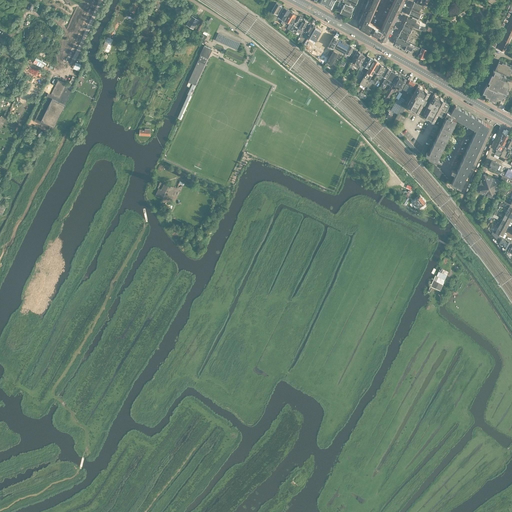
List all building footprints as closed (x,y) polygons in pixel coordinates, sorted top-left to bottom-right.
[(133,0),(129,10),(134,13),(138,4),(135,3),(136,1),(134,0),(133,0)] [(320,0),(319,2),(325,5),(327,6),(331,8),(335,0),(337,0),(339,1),(339,0),(320,0)] [(368,0),(357,24),(359,25),(358,26),(384,40),(385,40),(404,0),(368,0)] [(340,12),(350,16),(352,12),(353,9),(353,10),(355,6),(343,1),(340,6),(342,7),(340,12)] [(272,11),(271,13),(274,14),(275,12),(276,13),(272,19),(275,20),(278,14),(277,14),(282,6),(280,5),(276,2),(272,10),(272,11)] [(412,8),(419,11),(421,6),(414,2),(412,8)] [(279,15),(277,17),(282,20),(281,22),(283,24),(284,21),(286,19),(285,19),(290,10),(284,6),(279,15)] [(408,14),(418,19),(420,13),(411,9),(408,14)] [(286,19),(285,22),(288,24),(289,22),(290,22),(287,28),(288,28),(287,29),(289,30),(290,29),(293,24),(292,23),(296,15),(294,14),(295,14),(294,13),(294,12),(292,11),(291,12),(291,11),(286,19)] [(192,15),(186,23),(193,27),(199,19),(192,15)] [(297,30),(301,32),(308,21),(303,18),(300,16),(299,16),(296,22),(294,21),(293,24),(290,29),(292,30),(295,26),(298,27),(297,30)] [(405,22),(417,28),(419,25),(415,23),(416,20),(408,16),(405,22)] [(302,35),(305,30),(306,31),(305,34),(309,36),(310,34),(312,30),(315,26),(315,25),(311,22),(309,21),(307,25),(306,25),(303,30),(301,34),(300,35),(302,36),(303,35),(302,35)] [(401,30),(414,35),(415,33),(411,31),(412,27),(404,23),(401,30)] [(309,36),(316,40),(322,29),(315,25),(315,26),(312,30),(310,34),(309,36)] [(322,29),(316,40),(328,46),(334,35),(322,29)] [(401,31),(398,36),(406,40),(409,35),(401,31)] [(217,40),(219,41),(237,49),(239,42),(222,35),(222,34),(220,33),(217,40)] [(504,33),(502,38),(509,41),(511,36),(504,33)] [(334,36),(327,48),(332,51),(339,38),(334,36)] [(102,49),(107,52),(112,39),(107,37),(102,49)] [(420,47),(415,45),(410,43),(410,42),(398,37),(395,43),(402,47),(407,49),(408,49),(408,50),(409,51),(410,51),(411,51),(412,51),(412,49),(416,51),(418,51),(420,47)] [(502,38),(499,43),(506,46),(509,41),(502,38)] [(340,39),(335,47),(334,49),(339,52),(336,56),(341,58),(349,44),(348,44),(348,43),(345,42),(341,39),(341,40),(340,39)] [(506,46),(499,43),(497,48),(504,51),(506,46)] [(200,54),(199,56),(206,59),(207,58),(208,58),(212,49),(204,45),(200,54)] [(348,54),(348,55),(350,56),(350,55),(353,56),(357,49),(353,47),(350,45),(345,52),(348,54)] [(422,57),(422,58),(423,58),(423,57),(425,58),(427,54),(425,53),(426,50),(422,48),(418,56),(422,57)] [(336,52),(333,50),(327,61),(331,63),(335,56),(334,55),(336,52)] [(356,68),(355,70),(356,71),(357,69),(365,55),(362,54),(362,53),(361,52),(362,52),(359,50),(358,51),(358,50),(350,65),(356,68)] [(373,58),(367,54),(361,65),(366,68),(363,72),(365,73),(371,64),(370,63),(373,58)] [(199,56),(188,81),(195,84),(206,59),(199,56)] [(36,57),(34,59),(45,65),(47,63),(36,57)] [(371,64),(365,73),(362,79),(359,83),(365,86),(369,79),(379,62),(374,58),(371,64)] [(488,83),(487,82),(482,92),(489,95),(488,97),(495,101),(497,96),(498,96),(503,98),(509,84),(503,81),(505,77),(506,74),(509,75),(511,68),(511,65),(499,60),(495,69),(494,69),(488,83)] [(373,80),(376,81),(378,77),(382,70),(383,70),(385,67),(386,66),(380,62),(375,70),(374,72),(377,74),(378,72),(379,73),(378,75),(376,75),(373,80)] [(391,68),(387,66),(386,67),(385,67),(383,70),(382,70),(378,77),(381,79),(382,76),(385,78),(386,76),(391,68)] [(382,83),(380,87),(383,88),(384,86),(383,86),(385,84),(386,85),(387,83),(391,85),(398,72),(397,72),(394,70),(391,69),(386,78),(385,80),(384,79),(382,83)] [(396,86),(395,89),(399,91),(407,78),(406,78),(406,77),(404,76),(403,76),(402,76),(401,75),(401,74),(399,73),(399,74),(398,74),(392,84),(396,86)] [(397,104),(395,103),(391,110),(397,114),(408,95),(410,92),(415,83),(415,82),(414,83),(414,82),(413,81),(412,81),(410,80),(411,80),(408,78),(403,87),(402,90),(400,92),(402,93),(398,100),(399,100),(397,104)] [(34,120),(42,124),(47,127),(49,123),(54,126),(73,90),(65,86),(67,83),(58,79),(50,96),(47,95),(34,120)] [(384,98),(386,99),(387,97),(389,98),(394,89),(391,88),(392,86),(390,85),(389,87),(384,95),(385,96),(384,98)] [(407,104),(419,111),(424,102),(423,101),(424,99),(425,97),(426,98),(427,97),(426,97),(430,91),(429,91),(424,88),(422,87),(421,87),(421,86),(419,86),(418,85),(407,104)] [(439,111),(443,114),(449,103),(444,101),(444,102),(441,101),(442,98),(440,97),(434,94),(434,93),(430,99),(430,100),(431,100),(430,102),(429,104),(428,104),(423,113),(435,119),(439,111)] [(427,152),(426,154),(429,156),(428,157),(436,161),(457,118),(462,121),(461,123),(463,124),(464,122),(470,125),(473,127),(477,130),(455,179),(454,178),(451,183),(461,188),(489,125),(483,122),(484,121),(478,118),(471,114),(470,115),(468,114),(469,113),(464,110),(463,111),(461,110),(462,109),(457,106),(457,108),(455,107),(456,105),(455,105),(451,112),(447,110),(445,114),(448,116),(438,136),(430,153),(427,152)] [(495,153),(500,156),(502,152),(501,152),(509,136),(504,133),(496,150),(495,153)] [(502,152),(500,156),(505,158),(505,156),(511,144),(511,137),(509,136),(505,145),(506,145),(502,152)] [(489,166),(488,168),(501,175),(503,172),(501,171),(501,170),(500,170),(502,165),(491,160),(488,165),(489,166)] [(476,191),(493,198),(500,181),(483,174),(481,180),(480,180),(478,186),(476,191)] [(158,188),(155,195),(163,198),(168,185),(164,183),(161,189),(158,188)] [(411,191),(408,190),(402,202),(405,204),(409,198),(408,198),(411,191)] [(425,202),(420,196),(417,199),(416,199),(413,201),(418,207),(421,205),(422,205),(425,202)] [(505,214),(502,219),(509,223),(511,218),(505,214)] [(501,218),(498,223),(507,227),(509,223),(502,219),(501,218)] [(499,225),(497,228),(504,232),(507,227),(498,223),(497,222),(496,224),(499,225)] [(504,232),(497,228),(496,231),(493,229),(491,234),(498,241),(501,236),(502,236),(504,232)] [(506,240),(502,246),(507,249),(510,242),(506,240)] [(432,287),(440,290),(448,271),(440,267),(436,276),(435,275),(430,286),(432,287)]
